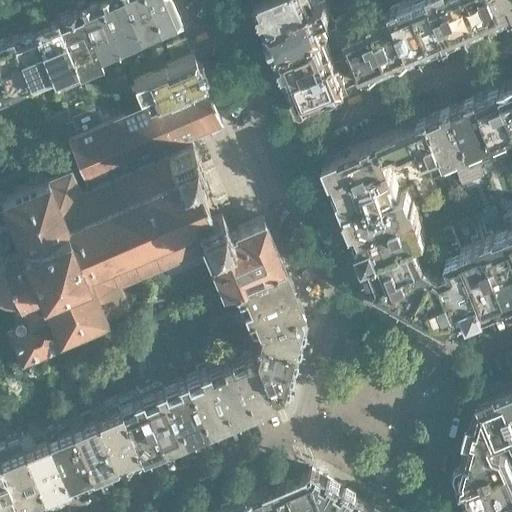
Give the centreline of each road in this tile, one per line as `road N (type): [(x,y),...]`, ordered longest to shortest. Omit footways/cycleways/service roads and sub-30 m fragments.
road 1 (residential): [(276,146),(511,47)]
road 2 (residential): [(106,511),(304,432)]
road 3 (residential): [(342,299),(276,146)]
road 4 (residential): [(276,146),(213,0)]
road 5 (residential): [(342,299),(304,432)]
road 6 (residential): [(415,482),(454,360)]
road 7 (residential): [(454,360),(342,299)]
road 8 (residential): [(304,432),(415,482)]
